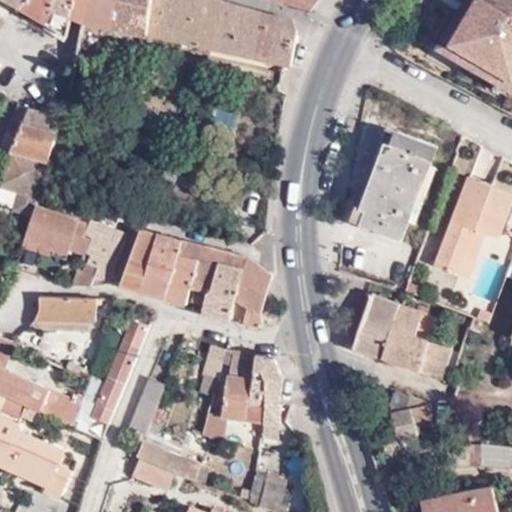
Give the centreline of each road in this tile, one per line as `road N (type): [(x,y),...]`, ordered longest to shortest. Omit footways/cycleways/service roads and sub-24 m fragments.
road 1 (residential): [(310,346),(251,337),(103,292),(39,290),(0,323)]
road 2 (secondary): [(310,346),(299,184),(316,104),(340,47)]
road 3 (residential): [(511,137),(340,47)]
road 4 (secondary): [(376,511),(310,346)]
road 5 (secondary): [(310,346),(357,511)]
